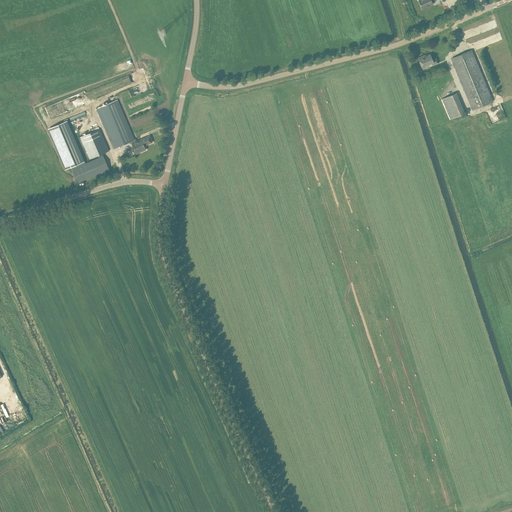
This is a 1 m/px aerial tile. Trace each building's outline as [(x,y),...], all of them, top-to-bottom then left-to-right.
[(421,0),(419,1),(420,4),(422,9),(433,4),(432,2),(436,0),(421,0)] [(471,50),(451,59),(472,110),(493,102),(471,50)] [(423,56),(418,58),(422,67),(431,63),(433,66),(439,64),(436,58),(432,60),(430,55),(424,57),(423,56)] [(124,69),(132,67),(130,60),(122,62),(124,69)] [(110,89),(135,80),(133,75),(109,83),(110,89)] [(118,92),(122,101),(141,94),(137,84),(118,92)] [(442,99),(441,99),(450,120),(465,113),(456,93),(442,99)] [(112,140),(110,141),(111,144),(113,149),(131,141),(132,143),(137,141),(135,139),(134,139),(132,134),(129,128),(117,100),(113,102),(98,108),(110,135),(112,140)] [(84,111),(69,118),(70,120),(86,114),(84,111)] [(67,121),(47,129),(65,170),(68,169),(71,167),(72,169),(85,163),(67,121)] [(99,129),(80,137),(89,159),(93,157),(98,156),(100,154),(109,151),(107,146),(103,136),(102,136),(99,129)] [(149,136),(137,141),(132,143),(136,154),(146,150),(144,146),(152,142),(149,136)] [(78,183),(109,170),(103,156),(101,157),(100,154),(98,156),(98,158),(85,163),(72,169),(78,183)] [(10,402),(6,403),(10,412),(8,413),(10,418),(16,415),(10,402)]
